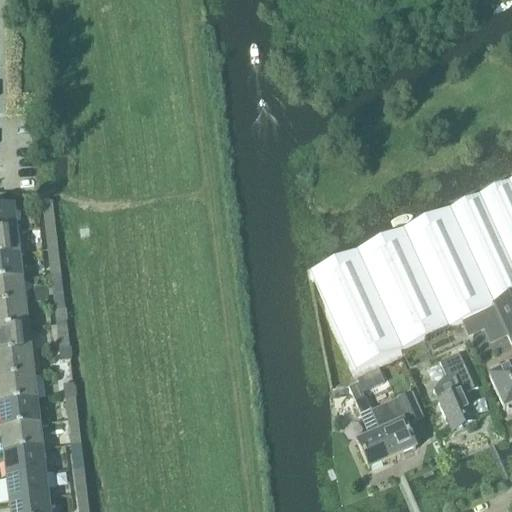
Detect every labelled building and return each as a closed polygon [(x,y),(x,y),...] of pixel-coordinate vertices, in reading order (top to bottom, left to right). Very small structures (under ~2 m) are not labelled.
[(511,181),(309,274),(354,373),(511,299),(511,181)] [(52,204),(42,205),(45,229),(55,228),(52,204)] [(0,234),(16,233),(13,208),(0,209),(0,234)] [(48,254),(57,252),(55,228),(45,229),(48,254)] [(0,259),(19,257),(16,233),(0,234),(0,259)] [(50,278),(60,277),(57,252),(48,254),(50,278)] [(0,283),(22,281),(19,257),(0,259),(0,283)] [(53,302),(63,301),(60,277),(50,278),(53,302)] [(0,308),(24,306),(22,281),(0,283),(0,308)] [(511,300),(494,309),(462,323),(470,341),(486,333),(491,347),(508,339),(511,348),(511,300)] [(56,326),(66,325),(63,301),(53,302),(56,326)] [(0,333),(27,330),(24,306),(0,308),(0,333)] [(59,351),(69,350),(66,325),(56,326),(59,351)] [(0,357),(30,354),(27,330),(0,333),(0,357)] [(61,364),(70,362),(69,350),(59,351),(61,364)] [(0,382),(33,378),(30,354),(0,357),(0,382)] [(443,381),(432,392),(437,403),(451,435),(476,424),(464,397),(469,395),(477,391),(462,356),(440,366),(446,380),(445,380),(443,381)] [(511,361),(498,368),(491,371),(490,375),(491,378),(488,379),(503,412),(506,411),(508,416),(511,414),(511,361)] [(0,406),(36,403),(33,378),(0,382),(0,406)] [(63,387),(65,401),(75,400),(73,386),(63,387)] [(384,445),(360,390),(350,394),(355,404),(354,405),(369,439),(356,445),(368,472),(392,462),(384,445)] [(410,396),(370,414),(384,445),(392,462),(415,451),(405,430),(422,423),(410,396)] [(75,400),(65,401),(68,423),(78,422),(75,400)] [(0,426),(1,431),(39,427),(36,403),(0,406),(0,426)] [(71,448),(80,447),(78,422),(68,423),(71,448)] [(4,456),(42,451),(39,427),(1,431),(4,456)] [(73,472),(83,471),(80,447),(71,448),(73,472)] [(6,480),(45,475),(42,451),(4,456),(6,480)] [(76,496),(86,495),(83,471),(73,472),(76,496)] [(9,504),(48,500),(45,475),(6,480),(9,504)] [(78,511),(88,511),(86,495),(76,496),(78,511)] [(10,511),(49,511),(48,500),(9,504),(10,511)]
